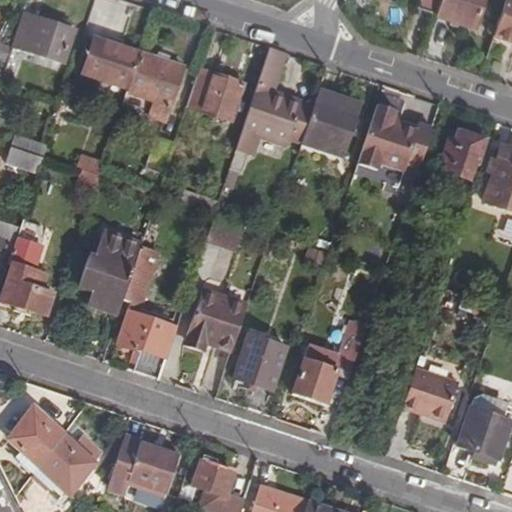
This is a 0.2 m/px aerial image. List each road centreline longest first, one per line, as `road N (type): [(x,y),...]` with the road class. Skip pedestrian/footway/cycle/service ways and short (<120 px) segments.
road 1 (residential): [(0,355),(473,511)]
road 2 (residential): [(511,110),(327,46)]
road 3 (residential): [(327,46),(195,0)]
